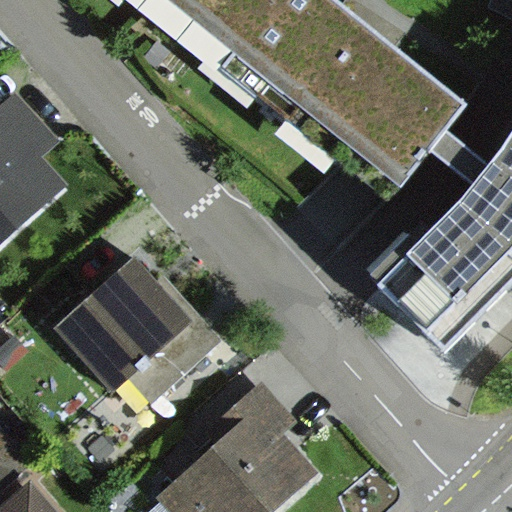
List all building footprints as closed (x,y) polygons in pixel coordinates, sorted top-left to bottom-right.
[(314,0),(159,0),(401,198),(463,122),(374,49),(314,0)] [(64,146),(16,93),(0,106),(0,256),(72,192),(46,162),(64,146)] [(511,153),(463,225),(385,304),(450,366),(511,304),(511,153)] [(189,319),(138,263),(56,338),(115,402),(131,388),(154,414),(228,347),(196,312),(189,319)] [(301,430),(264,387),(213,431),(226,446),(158,504),(165,511),(287,511),(321,484),(286,443),(301,430)] [(0,486),(27,462),(0,432),(0,486)] [(54,511),(32,487),(3,511),(54,511)]
